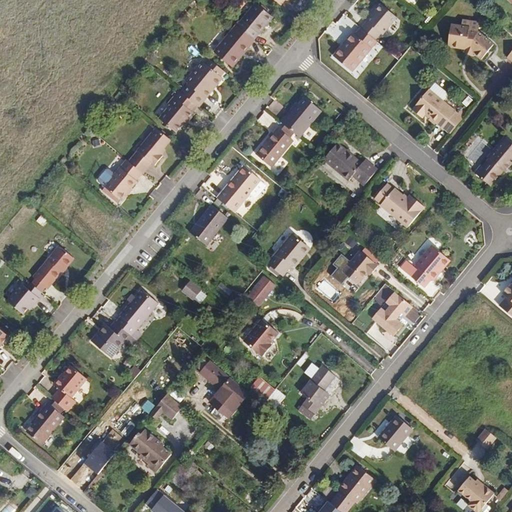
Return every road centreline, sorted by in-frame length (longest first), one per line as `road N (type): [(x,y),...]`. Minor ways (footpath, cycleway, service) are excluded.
road 1 (residential): [(298,55),(0,414)]
road 2 (residential): [(279,511),(510,231)]
road 3 (residential): [(298,55),(510,231)]
road 4 (residential): [(0,432),(96,511)]
